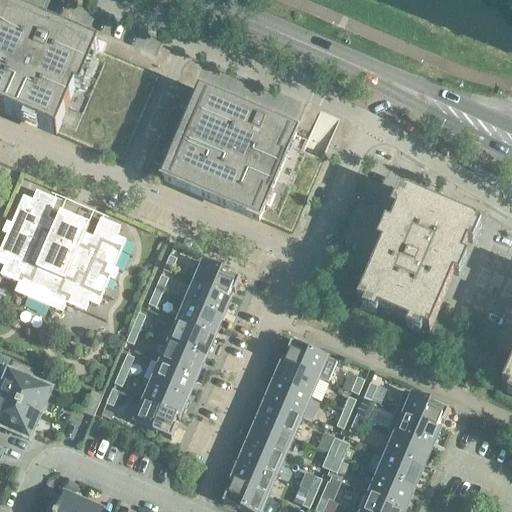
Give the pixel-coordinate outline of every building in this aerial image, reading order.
[(0,112),(56,136),(57,134),(123,163),(158,77),(98,52),(98,51),(55,32),(55,33),(48,31),(42,28),(43,27),(0,8),(0,112)] [(200,95),(200,96),(180,88),(144,170),(165,179),(163,182),(259,223),(260,220),(291,233),(322,162),(303,154),(308,143),(296,137),(267,124),(269,120),(255,114),(251,112),(250,117),(200,95)] [(405,331),(419,337),(421,332),(429,335),(453,278),(458,280),(467,260),(462,258),(467,245),(472,248),(480,228),(475,226),(476,224),(440,209),(404,193),(403,195),(398,192),(390,212),(395,215),(389,227),(384,225),(376,245),(381,247),(356,304),(363,307),(361,312),(375,318),(377,313),(407,326),(405,331)] [(48,220),(56,202),(36,193),(32,203),(23,199),(11,226),(6,224),(2,235),(6,237),(0,251),(0,266),(4,268),(0,276),(0,277),(18,285),(14,294),(62,315),(66,306),(84,314),(88,304),(97,308),(109,281),(113,283),(118,272),(114,270),(125,242),(116,239),(120,229),(100,221),(92,239),(48,220)] [(176,261),(169,258),(163,273),(170,276),(176,261)] [(203,265),(194,286),(231,302),(231,300),(228,298),(231,293),(234,294),(240,281),(203,265)] [(162,296),(168,281),(160,278),(154,292),(162,296)] [(225,314),(231,302),(194,286),(185,306),(222,321),(223,320),(220,318),(222,312),(225,314)] [(154,292),(148,307),(156,310),(162,296),(154,292)] [(217,334),(222,321),(185,306),(177,326),(214,341),(214,339),(211,338),(214,332),(217,334)] [(140,333),(146,319),(138,316),(132,330),(140,333)] [(208,353),(214,341),(177,326),(168,345),(205,361),(206,359),(203,358),(205,352),(208,353)] [(132,330),(126,344),(134,347),(140,333),(132,330)] [(283,363),(282,365),(318,381),(327,360),(291,344),(285,357),(288,359),(286,364),(283,363)] [(204,363),(205,361),(168,345),(160,365),(197,381),(202,369),(199,368),(201,362),(204,363)] [(128,375),(134,361),(127,358),(121,372),(128,375)] [(12,363),(0,391),(0,399),(40,417),(51,392),(32,384),(36,373),(12,363)] [(506,396),(511,398),(511,363),(501,388),(508,391),(506,396)] [(196,383),(197,381),(160,365),(151,385),(188,401),(193,389),(190,387),(193,382),(196,383)] [(273,385),(310,401),(318,381),(282,365),(276,377),(280,379),(277,384),(274,383),(273,385)] [(121,372),(115,386),(122,389),(128,375),(121,372)] [(358,398),(364,383),(357,380),(350,395),(358,398)] [(187,403),(188,401),(151,385),(143,405),(180,421),(185,409),(182,407),(184,402),(187,403)] [(265,405),(301,421),(310,401),(273,385),(268,397),(271,398),(269,404),(266,403),(265,405)] [(377,389),(370,385),(363,400),(371,403),(377,389)] [(111,391),(105,406),(113,409),(119,395),(111,391)] [(93,420),(95,415),(102,398),(91,393),(82,415),(93,420)] [(404,393),(396,414),(403,417),(439,433),(440,431),(437,429),(439,424),(443,425),(448,412),(411,396),(404,393)] [(0,429),(29,442),(40,417),(0,399),(0,429)] [(342,414),(349,417),(355,402),(348,399),(342,414)] [(179,423),(180,421),(143,405),(134,426),(171,442),(176,428),(173,427),(176,421),(179,423)] [(256,425),(293,440),(301,421),(265,405),(259,417),(263,418),(260,424),(257,423),(256,425)] [(361,405),(355,419),(362,422),(368,408),(361,405)] [(349,417),(342,414),(335,428),(342,432),(349,417)] [(396,414),(387,434),(394,437),(431,453),(432,451),(428,449),(431,443),(434,445),(439,433),(403,417),(396,414)] [(362,422),(355,419),(348,434),(355,437),(362,422)] [(248,444),(284,460),(293,440),(256,425),(255,427),(258,428),(256,434),(253,432),(248,444)] [(422,463),(426,465),(431,453),(394,437),(386,457),(422,472),(423,470),(420,469),(422,463)] [(334,440),(328,455),(335,458),(341,443),(334,440)] [(335,458),(342,461),(348,446),(341,443),(335,458)] [(239,464),(276,480),(284,460),(248,444),(247,446),(250,448),(247,454),(244,452),(239,464)] [(298,454),(294,465),(317,473),(321,462),(298,454)] [(335,458),(328,455),(321,469),(328,472),(335,458)] [(414,483),(417,484),(422,472),(386,457),(377,476),(414,492),(415,490),(411,489),(414,483)] [(335,476),(342,461),(335,458),(328,472),(335,476)] [(231,484),(267,500),(276,480),(239,464),(238,466),(241,468),(239,473),(236,472),(231,484)] [(410,493),(413,494),(414,492),(377,476),(368,496),(405,511),(410,500),(407,499),(410,493)] [(308,494),(315,497),(321,482),(314,479),(308,494)] [(227,492),(222,505),(237,511),(275,511),(278,505),(267,500),(231,484),(230,486),(233,487),(230,493),(227,492)] [(315,497),(308,494),(301,508),(308,511),(315,497)] [(80,511),(83,506),(72,501),(70,505),(51,496),(44,511),(80,511)] [(405,511),(368,496),(361,511),(405,511)] [(322,511),(327,502),(320,499),(314,511),(322,511)]
